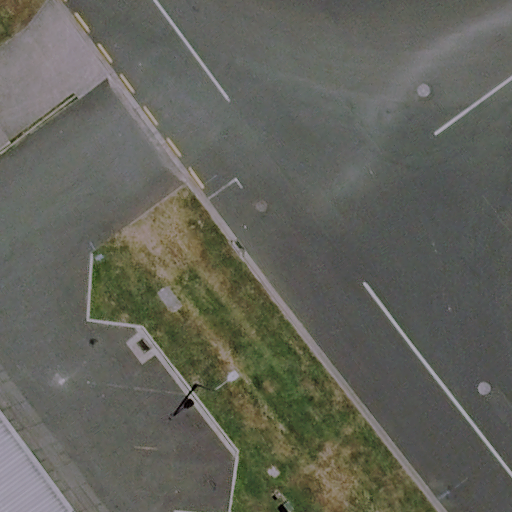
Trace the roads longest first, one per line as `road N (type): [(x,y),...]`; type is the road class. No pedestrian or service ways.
road 1 (unclassified): [(321,223),(511,482)]
road 2 (unclassified): [(156,0),(321,223)]
road 3 (unclassified): [(321,223),(511,82)]
